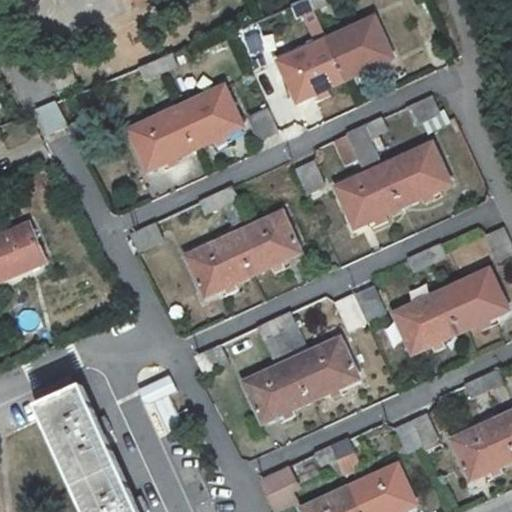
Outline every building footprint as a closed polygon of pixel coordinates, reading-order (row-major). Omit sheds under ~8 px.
[(315,9),(311,0),(300,0),(295,2),(301,16),(315,9)] [(332,0),(311,0),(315,9),(333,2),(332,0)] [(309,38),(321,35),(316,12),(304,15),(309,38)] [(377,16),(329,38),(347,79),(395,57),(377,16)] [(347,79),(329,38),(282,60),(300,100),(347,79)] [(174,53),(158,59),(164,72),(180,65),(174,53)] [(164,72),(158,59),(142,66),(147,79),(164,72)] [(73,68),(52,78),(59,94),(80,84),(73,68)] [(228,84),(179,107),(198,147),(246,125),(228,84)] [(434,95),(410,106),(419,125),(430,119),(434,130),(453,121),(449,110),(443,113),(434,95)] [(289,98),(269,107),(279,129),(298,121),(289,98)] [(67,125),(55,103),(37,112),(49,135),(67,125)] [(198,147),(179,107),(132,127),(151,169),(198,147)] [(279,129),(269,107),(250,116),(260,137),(279,129)] [(92,118),(68,129),(76,146),(100,135),(92,118)] [(384,118),(367,125),(374,141),(391,133),(384,118)] [(374,141),(367,125),(342,136),(353,161),(364,156),(367,163),(381,157),(374,141)] [(437,143),(386,166),(405,207),(456,184),(437,143)] [(316,161),(299,169),(311,193),(328,184),(316,161)] [(405,207),(386,166),(340,187),(359,228),(405,207)] [(235,185),(218,192),(225,207),(233,227),(250,220),(235,185)] [(225,207),(218,192),(202,199),(209,214),(225,207)] [(285,211),(236,233),(255,274),(303,251),(285,211)] [(166,239),(158,221),(132,233),(140,251),(166,239)] [(3,237),(0,228),(0,279),(44,260),(29,225),(3,237)] [(511,255),(511,234),(508,225),(487,234),(499,261),(511,255)] [(255,274),(236,233),(187,255),(206,296),(255,274)] [(441,243),(424,250),(430,264),(447,256),(441,243)] [(430,264),(424,250),(410,256),(416,270),(430,264)] [(492,269),(443,292),(462,331),(510,309),(492,269)] [(368,322),(387,314),(374,287),(356,296),(368,322)] [(462,331),(443,292),(397,313),(415,353),(462,331)] [(349,330),(368,322),(356,296),(337,304),(349,330)] [(291,310),(275,318),(291,354),(308,346),(291,310)] [(291,354),(275,318),(259,325),(275,361),(291,354)] [(341,337),(294,360),(313,400),(361,377),(341,337)] [(221,346),(197,358),(204,373),(228,361),(221,346)] [(313,400),(294,360),(247,383),(266,423),(313,400)] [(496,367),(480,374),(488,389),(502,383),(496,367)] [(488,389),(480,374),(465,382),(473,397),(488,389)] [(160,436),(183,425),(169,397),(177,393),(169,375),(138,391),(160,436)] [(35,394),(41,407),(76,390),(70,378),(35,394)] [(76,390),(41,407),(35,410),(83,511),(139,511),(81,388),(76,390)] [(511,411),(500,417),(511,442),(511,411)] [(427,415),(412,421),(425,445),(438,439),(427,415)] [(511,460),(511,442),(500,417),(452,439),(471,480),(511,460)] [(425,445),(412,421),(397,429),(409,453),(425,445)] [(349,436),(333,444),(340,457),(356,450),(349,436)] [(340,457),(333,444),(316,453),(323,466),(340,457)] [(400,462),(352,485),(364,511),(401,511),(420,503),(400,462)] [(293,465),(259,481),(267,497),(300,482),(293,465)]
